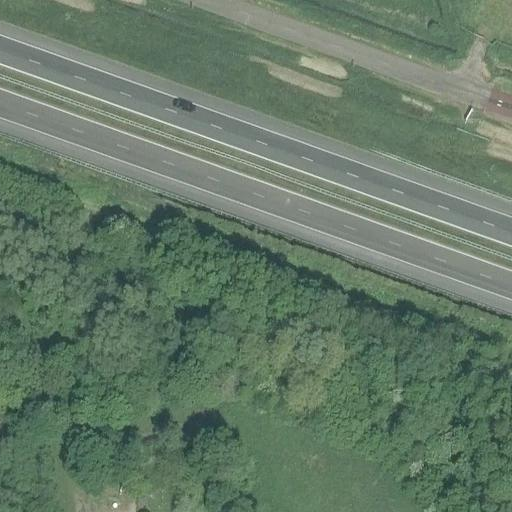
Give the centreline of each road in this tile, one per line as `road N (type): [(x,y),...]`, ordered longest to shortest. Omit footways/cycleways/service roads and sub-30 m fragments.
road 1 (motorway): [(0,106),(511,289)]
road 2 (motorway): [(511,235),(0,53)]
road 3 (unclassified): [(511,103),(220,0)]
